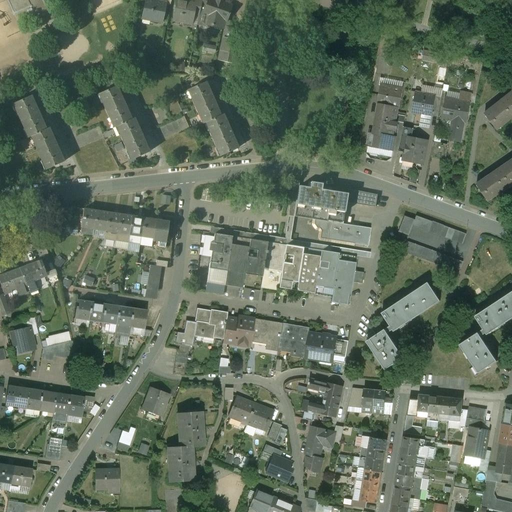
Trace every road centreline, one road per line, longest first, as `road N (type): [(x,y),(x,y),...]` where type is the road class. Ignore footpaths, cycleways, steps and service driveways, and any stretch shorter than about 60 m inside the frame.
road 1 (residential): [(175,295),(354,323),(399,193)]
road 2 (residential): [(0,199),(185,177)]
road 3 (residential): [(142,366),(48,511)]
road 4 (residential): [(269,0),(279,19),(282,167)]
road 5 (residential): [(405,389),(296,374),(272,386)]
road 6 (residential): [(272,386),(173,378),(142,366)]
road 7 (residential): [(303,511),(290,421),(272,386)]
road 8 (residential): [(383,511),(405,389)]
road 9 (residential): [(282,167),(332,170),(399,193)]
road 10 (residential): [(399,193),(511,234)]
